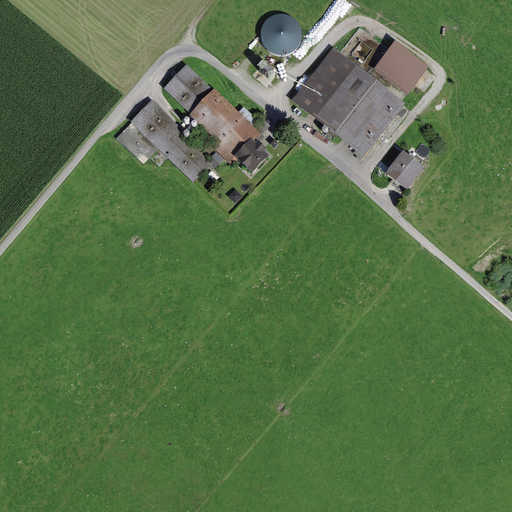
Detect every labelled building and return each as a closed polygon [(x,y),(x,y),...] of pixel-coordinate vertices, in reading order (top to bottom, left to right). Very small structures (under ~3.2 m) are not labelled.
[(345,0),(338,0),(322,18),(333,28),(352,6),(345,0)] [(295,51),(300,46),(302,39),(302,32),(300,25),(296,20),(290,16),(283,15),(275,16),(269,19),(264,24),(262,31),(262,38),(264,45),(268,50),(274,54),(281,56),(288,55),(295,51)] [(374,71),(408,97),(429,70),(396,44),(374,71)] [(292,103),(364,160),(406,106),(334,50),(292,103)] [(262,135),(190,70),(168,94),(223,144),(217,150),(234,166),(262,135)] [(216,166),(155,106),(137,124),(198,185),(216,166)] [(272,157),(257,144),(242,160),(258,174),(272,157)] [(428,171),(409,156),(393,176),(412,191),(428,171)]
